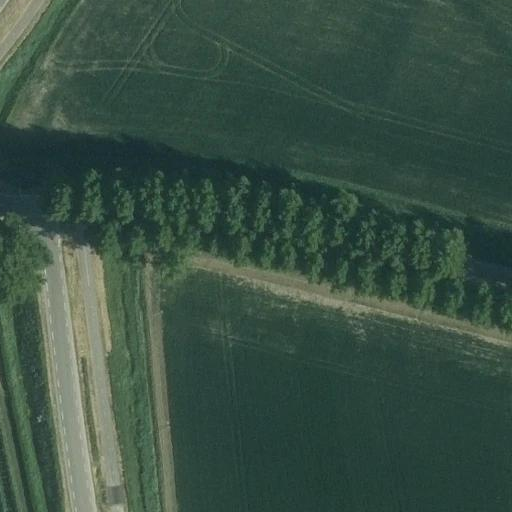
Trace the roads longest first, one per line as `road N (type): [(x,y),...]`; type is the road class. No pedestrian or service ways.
road 1 (tertiary): [(511,281),(300,223),(190,204),(46,203)]
road 2 (tertiary): [(84,511),(46,203)]
